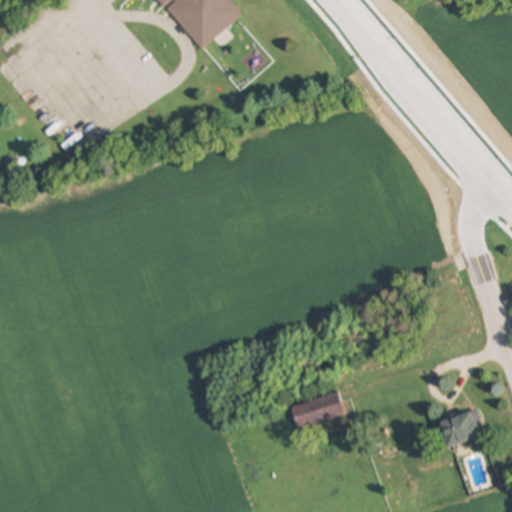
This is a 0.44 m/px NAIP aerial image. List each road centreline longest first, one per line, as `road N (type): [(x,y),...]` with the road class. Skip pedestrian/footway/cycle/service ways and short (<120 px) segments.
road 1 (primary): [(511,202),(337,0)]
road 2 (residential): [(511,359),(470,218),(478,198),(497,185)]
